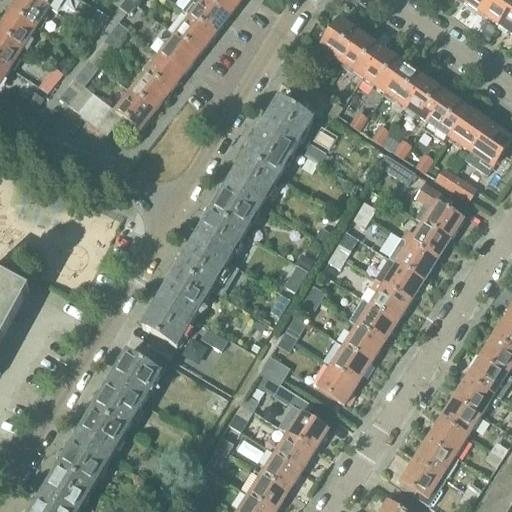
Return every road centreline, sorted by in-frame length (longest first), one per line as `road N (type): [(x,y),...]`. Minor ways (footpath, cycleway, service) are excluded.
road 1 (residential): [(328,511),(511,225)]
road 2 (residential): [(30,464),(178,214)]
road 3 (residential): [(178,214),(313,0)]
road 4 (residential): [(178,214),(0,128)]
road 5 (residential): [(511,85),(395,0)]
